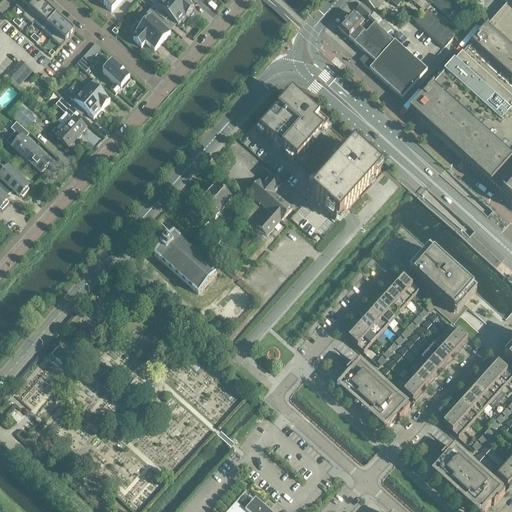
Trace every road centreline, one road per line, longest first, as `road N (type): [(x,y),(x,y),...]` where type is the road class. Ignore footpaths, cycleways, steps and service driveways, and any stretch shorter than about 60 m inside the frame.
road 1 (tertiary): [(0,382),(219,131)]
road 2 (residential): [(366,483),(273,401),(390,271)]
road 3 (residential): [(0,269),(163,90)]
road 4 (residential): [(366,483),(507,323)]
road 5 (tertiary): [(304,78),(430,180)]
road 6 (tertiary): [(430,180),(323,71)]
road 7 (residential): [(163,90),(59,0)]
road 8 (residential): [(163,90),(245,0)]
